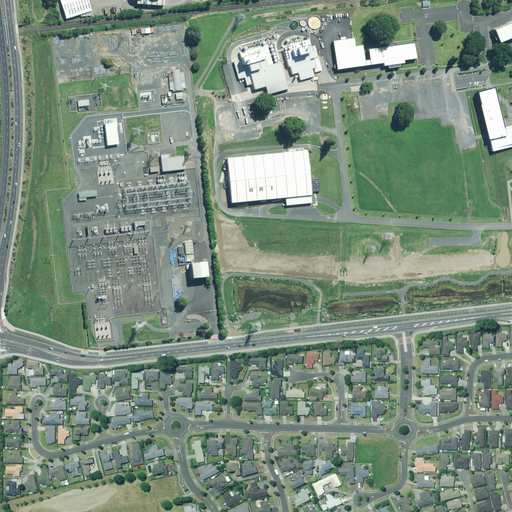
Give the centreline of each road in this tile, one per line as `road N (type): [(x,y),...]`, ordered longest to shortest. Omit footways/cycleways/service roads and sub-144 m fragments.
road 1 (secondary): [(399,327),(102,359)]
road 2 (primary): [(7,0),(17,104),(0,269)]
road 3 (unclassified): [(341,155),(308,146),(216,157),(219,202),(230,213),(289,216)]
road 4 (unclassified): [(334,84),(511,57)]
road 5 (primary): [(0,201),(0,27)]
road 6 (unclassified): [(511,225),(348,218)]
